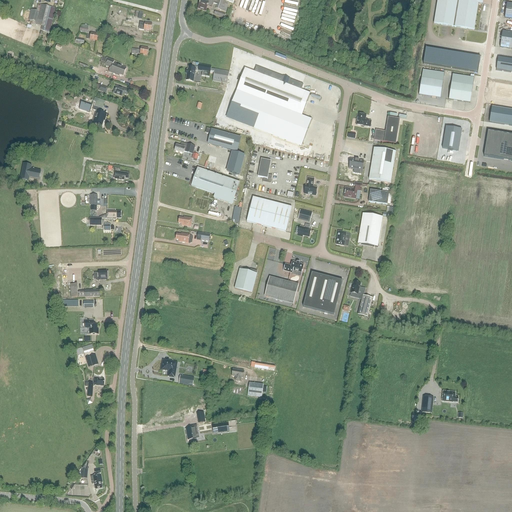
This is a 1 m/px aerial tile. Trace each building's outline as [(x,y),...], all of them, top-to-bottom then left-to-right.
[(233,4),(234,0),(205,0),(205,2),(201,0),(199,6),(198,9),(206,11),(208,6),(212,8),(213,5),(213,3),(217,4),(218,0),(223,0),(224,0),(233,4)] [(218,0),(216,9),(226,12),(229,2),(221,0),(218,0)] [(437,0),(434,23),(474,30),(478,3),(483,4),(483,0),(437,0)] [(56,8),(41,5),(36,24),(42,25),(41,30),(43,30),(43,31),(50,33),(56,8)] [(38,11),(31,10),(28,20),(36,22),(38,11)] [(244,31),(256,35),(258,27),(246,24),(244,31)] [(511,32),(503,31),(500,48),(511,49),(511,32)] [(90,36),(87,35),(86,39),(97,41),(98,34),(91,33),(90,36)] [(133,48),(132,54),(137,54),(147,55),(148,48),(141,47),(141,50),(133,48)] [(478,73),(480,57),(480,58),(426,49),(426,48),(423,64),(424,64),(478,73),(477,73),(478,73)] [(120,75),(123,76),(127,68),(114,63),(114,61),(107,58),(105,64),(111,66),(109,72),(119,76),(120,75)] [(511,72),(511,59),(498,58),(496,70),(511,72)] [(193,82),(195,71),(197,71),(199,64),(193,63),(192,68),(188,67),(186,81),(193,82)] [(211,67),(200,65),(198,71),(210,73),(210,72),(211,69),(211,67)] [(298,141),(303,143),(312,120),(302,116),(310,94),(301,90),(303,84),(256,66),(254,72),(245,68),(236,91),(227,114),(298,141)] [(227,84),(229,72),(215,69),(213,81),(227,84)] [(440,98),(444,74),(423,70),(419,95),(440,98)] [(474,78),(452,75),(449,100),(470,103),(474,78)] [(511,85),(495,83),(493,97),(511,100),(511,85)] [(122,96),(123,94),(127,95),(129,91),(127,91),(127,90),(116,86),(113,93),(122,96)] [(102,109),(105,101),(94,98),(93,102),(95,102),(94,106),(93,110),(97,111),(93,124),(101,126),(104,118),(105,118),(106,114),(101,112),(102,109)] [(81,103),(79,109),(89,113),(91,106),(81,103)] [(511,110),(492,107),(489,122),(511,126),(511,110)] [(366,116),(364,115),(363,114),(361,114),(360,115),(358,114),(356,125),(364,127),(364,126),(370,127),(371,121),(365,120),(366,116)] [(385,132),(376,130),(374,141),(396,144),(400,119),(388,117),(385,132)] [(446,127),(442,149),(458,151),(462,130),(446,127)] [(210,134),(208,144),(237,152),(241,138),(207,129),(206,133),(210,134)] [(484,157),(511,160),(511,135),(488,132),(484,157)] [(193,151),(195,147),(187,144),(186,149),(185,148),(177,145),(175,151),(183,154),(184,151),(188,153),(191,153),(192,151),(193,151)] [(396,152),(374,148),(369,180),(391,183),(396,152)] [(233,152),(227,172),(240,175),(245,156),(233,152)] [(261,159),(258,177),(263,178),(263,182),(270,183),(271,182),(271,183),(272,180),(271,180),(272,176),(268,175),(271,161),(261,159)] [(349,169),(354,170),(362,171),(364,161),(350,159),(349,169)] [(28,181),(29,177),(39,179),(41,171),(31,169),(32,166),(24,164),(20,179),(28,181)] [(120,172),(120,169),(115,168),(114,179),(124,181),(124,180),(125,178),(129,179),(129,174),(125,173),(126,173),(120,172)] [(232,205),(240,183),(198,168),(193,184),(191,183),(190,186),(204,191),(216,195),(214,199),(232,205)] [(317,193),(316,192),(317,188),(312,187),(314,179),(307,178),(306,186),(304,194),(315,196),(316,195),(317,193)] [(357,191),(361,191),(362,184),(354,183),(355,183),(354,190),(345,188),(344,197),(355,199),(357,191)] [(368,202),(387,205),(389,193),(370,190),(368,202)] [(216,195),(204,191),(202,199),(198,197),(197,197),(197,198),(196,199),(195,199),(194,203),(195,203),(195,204),(195,205),(199,206),(199,208),(198,208),(199,209),(203,210),(204,210),(204,209),(205,207),(205,208),(206,208),(206,207),(207,203),(212,204),(214,199),(216,195)] [(90,195),(88,195),(88,201),(90,201),(90,206),(97,206),(97,195),(90,195)] [(286,232),(292,208),(253,198),(247,222),(286,232)] [(116,211),(116,210),(107,210),(107,215),(105,215),(99,217),(99,218),(102,218),(102,219),(107,219),(116,219),(116,218),(121,218),(121,211),(116,211)] [(310,219),(312,213),(300,210),(299,216),(310,219)] [(358,244),(377,247),(382,217),(363,214),(358,244)] [(184,219),(180,218),(179,218),(179,223),(182,224),(182,226),(191,227),(192,219),(184,217),(184,219)] [(311,230),(309,229),(310,226),(305,225),(304,228),(300,227),(298,236),(302,237),(303,236),(309,237),(311,230)] [(209,242),(210,234),(198,232),(197,240),(209,242)] [(344,246),(346,233),(338,232),(336,245),(344,246)] [(177,234),(176,240),(176,239),(180,240),(179,242),(190,244),(192,243),(193,237),(191,235),(181,234),(181,235),(177,235),(177,234)] [(292,273),(293,271),(302,273),(304,265),(299,264),(300,263),(297,262),(297,263),(292,262),(291,266),(285,264),(283,271),(292,273)] [(252,293),(257,274),(256,274),(257,271),(250,269),(250,272),(239,269),(234,289),(252,293)] [(106,272),(105,271),(104,272),(99,272),(99,273),(94,273),(94,276),(93,276),(93,279),(94,279),(94,280),(96,280),(96,281),(99,282),(98,281),(99,280),(106,280),(107,279),(107,272),(106,272)] [(303,307),(334,315),(343,281),(312,273),(303,307)] [(264,297),(293,304),(298,285),(269,277),(264,297)] [(351,293),(350,296),(362,299),(363,296),(365,289),(359,288),(360,284),(354,282),(352,289),(351,289),(350,293),(351,293)] [(363,296),(362,299),(358,315),(367,318),(373,298),(363,296)] [(90,334),(97,334),(98,334),(98,329),(97,329),(97,325),(94,325),(94,320),(85,320),(85,328),(90,328),(90,334)] [(98,365),(95,355),(89,357),(92,366),(98,365)] [(166,371),(166,370),(169,371),(168,377),(174,378),(177,363),(163,361),(163,366),(162,365),(161,370),(166,371)] [(243,378),(244,371),(233,369),(232,376),(235,377),(235,381),(241,382),(241,378),(243,378)] [(194,378),(180,376),(178,384),(192,386),(194,378)] [(99,379),(99,378),(94,377),(93,383),(85,383),(85,387),(88,387),(87,397),(92,397),(93,385),(102,386),(102,384),(104,384),(104,380),(99,379)] [(248,396),(262,397),(263,384),(249,383),(248,396)] [(443,391),(442,402),(453,403),(453,402),(458,403),(458,398),(455,397),(455,392),(443,391)] [(433,398),(423,397),(421,412),(431,414),(433,398)] [(213,427),(212,425),(216,425),(217,432),(229,430),(228,423),(212,425),(212,427),(213,427)] [(186,430),(188,440),(196,439),(196,435),(198,434),(197,426),(192,427),(192,429),(186,430)] [(101,483),(103,483),(101,475),(91,477),(92,485),(94,484),(95,489),(102,488),(101,483)]
